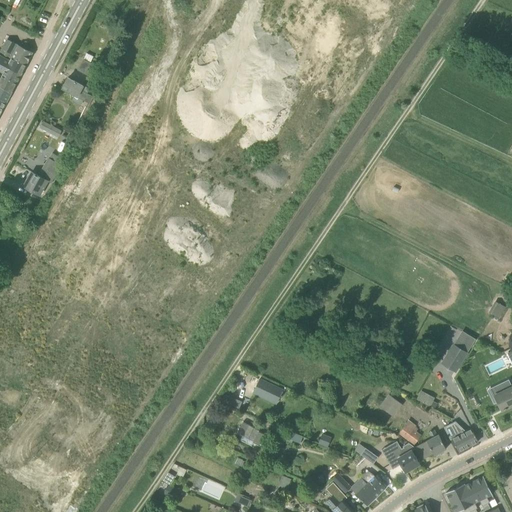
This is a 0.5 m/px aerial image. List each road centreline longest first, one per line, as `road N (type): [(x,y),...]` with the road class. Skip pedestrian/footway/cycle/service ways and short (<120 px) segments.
road 1 (track): [(482,0),(136,511)]
road 2 (secondary): [(0,154),(82,0)]
